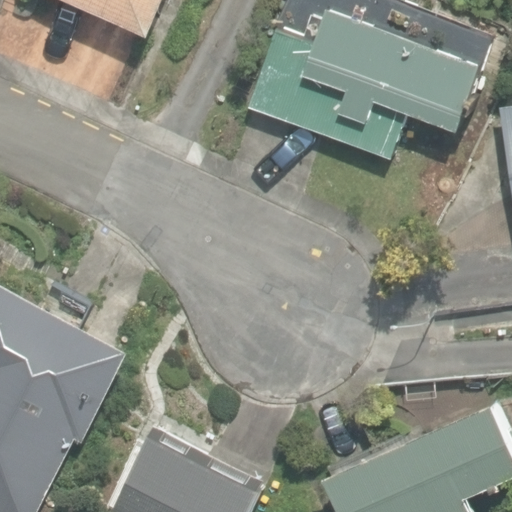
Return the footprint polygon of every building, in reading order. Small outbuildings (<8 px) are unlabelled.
[(84,0),(155,30),(167,0),(84,0)] [(293,0),(253,102),(396,153),(412,106),(464,125),(471,105),(474,106),(500,29),(416,0),(293,0)] [(0,511),(39,511),(80,434),(87,438),(136,346),(0,275),(0,511)] [(326,464),(344,511),(484,511),(475,488),(511,473),(511,413),(504,393),(326,464)] [(118,511),(253,511),(269,478),(159,426),(118,511)]
